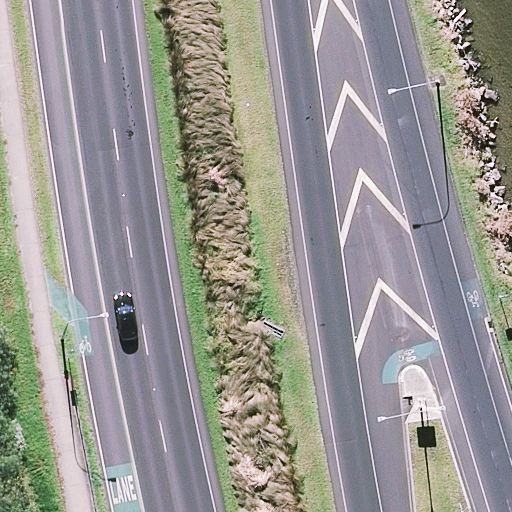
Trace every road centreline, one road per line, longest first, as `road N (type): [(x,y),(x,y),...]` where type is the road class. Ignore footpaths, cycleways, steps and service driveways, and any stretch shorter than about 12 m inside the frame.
road 1 (primary): [(163,511),(98,226),(70,0)]
road 2 (secondary): [(293,0),(367,511)]
road 3 (primary): [(373,0),(445,285),(511,493)]
